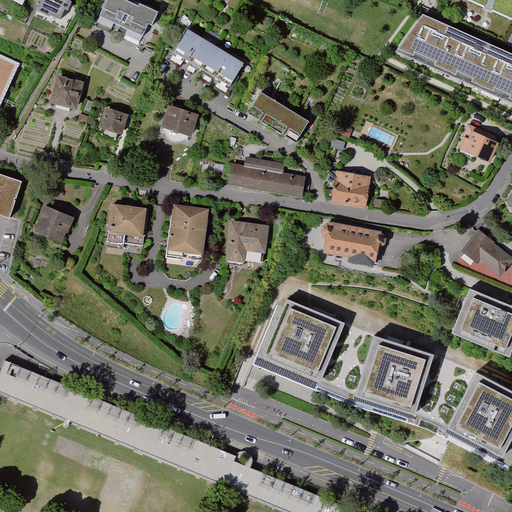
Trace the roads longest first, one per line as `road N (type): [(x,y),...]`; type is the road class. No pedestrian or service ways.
road 1 (residential): [(511,161),(472,212),(417,226),(0,157)]
road 2 (secondary): [(436,511),(99,370),(0,302)]
